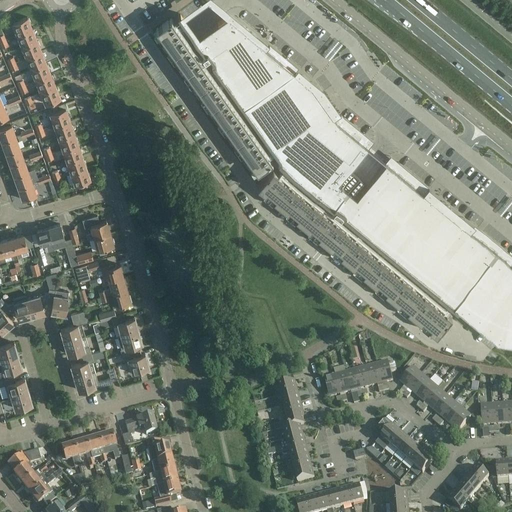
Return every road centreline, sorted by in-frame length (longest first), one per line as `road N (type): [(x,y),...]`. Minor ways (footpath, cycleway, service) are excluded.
road 1 (unknown): [(410,267),(264,141),(243,90),(176,9)]
road 2 (tertiary): [(329,0),(511,149)]
road 3 (residential): [(76,420),(50,330),(31,327),(22,335),(47,430)]
road 4 (residential): [(174,388),(115,188)]
road 5 (residential): [(115,188),(63,52),(60,10)]
road 6 (primary): [(382,0),(511,107)]
road 7 (residential): [(203,511),(174,388)]
road 8 (primary): [(511,79),(415,0)]
